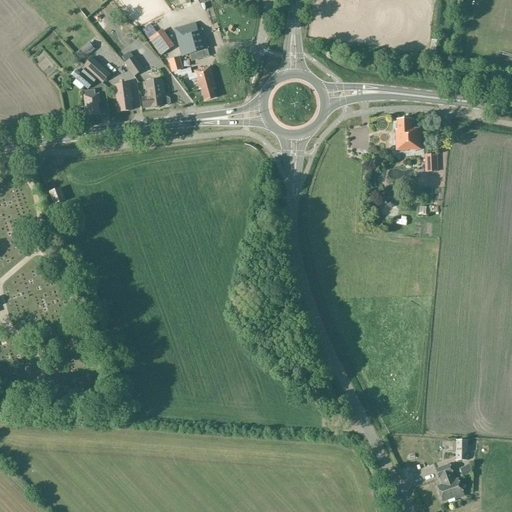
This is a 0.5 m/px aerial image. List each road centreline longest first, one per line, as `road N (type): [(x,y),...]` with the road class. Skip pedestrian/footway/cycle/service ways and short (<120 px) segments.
road 1 (tertiary): [(408,511),(312,310),(293,241),(293,189)]
road 2 (secondary): [(194,121),(0,148)]
road 3 (secondary): [(511,107),(381,93)]
